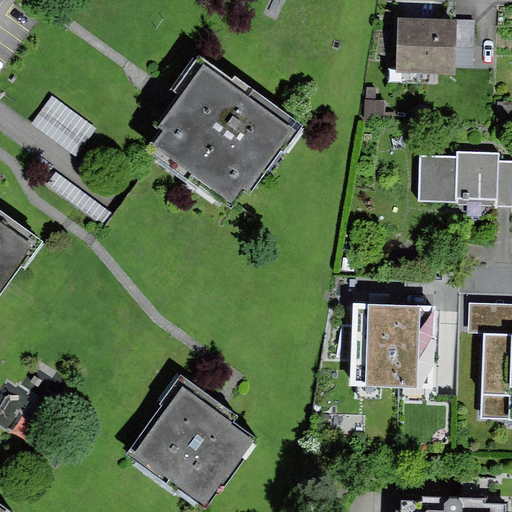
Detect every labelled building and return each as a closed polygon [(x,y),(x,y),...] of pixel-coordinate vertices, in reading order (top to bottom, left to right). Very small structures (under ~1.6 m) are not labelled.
[(457,18),(401,16),(399,70),(455,73),(456,66),(457,21),(457,18)] [(475,21),(457,21),(456,66),(473,67),(475,21)] [(233,77),(199,53),(176,86),(181,89),(173,100),(156,124),(161,127),(148,146),(157,151),(233,205),(246,187),(251,191),(280,149),(284,152),(306,121),(236,72),(233,77)] [(98,127),(52,95),(32,124),(77,156),(79,153),(98,127)] [(384,121),(385,100),(366,98),(364,119),(384,121)] [(511,102),(498,102),(498,124),(511,124),(511,102)] [(458,155),(420,154),(418,202),(459,203),(459,198),(495,200),(495,207),(511,207),(511,160),(500,160),(500,153),(458,151),(458,155)] [(57,171),(47,185),(103,227),(113,213),(57,171)] [(0,291),(20,263),(27,267),(48,238),(0,203),(0,291)] [(484,325),(511,326),(511,301),(470,300),(469,325),(484,325)] [(434,385),(434,302),(353,301),(353,325),(352,384),(434,385)] [(511,326),(484,325),(481,417),(511,417),(511,326)] [(221,400),(182,370),(158,402),(161,405),(127,451),(178,489),(180,486),(206,505),(218,489),(220,492),(261,437),(237,419),(241,414),(221,400)] [(422,491),(400,490),(398,511),(511,511),(511,508),(506,508),(506,497),(485,496),(486,491),(463,490),(463,493),(457,487),(450,486),(444,492),(445,487),(422,486),(422,491)] [(0,511),(14,511),(15,511),(0,500),(0,511)]
